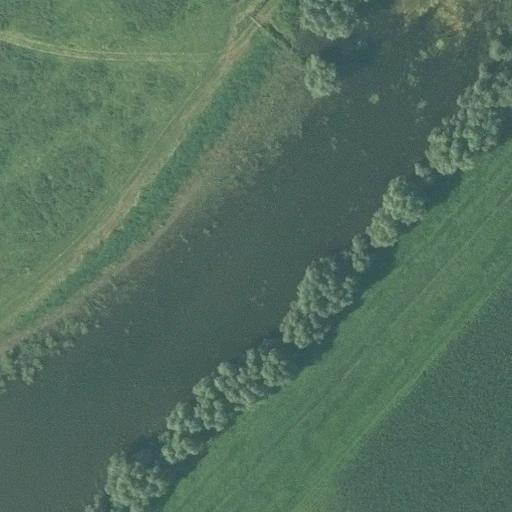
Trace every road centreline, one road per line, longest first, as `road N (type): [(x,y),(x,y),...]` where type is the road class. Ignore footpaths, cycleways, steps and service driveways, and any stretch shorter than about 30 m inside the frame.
road 1 (track): [(511,188),(213,511)]
road 2 (track): [(264,0),(58,243),(0,284)]
